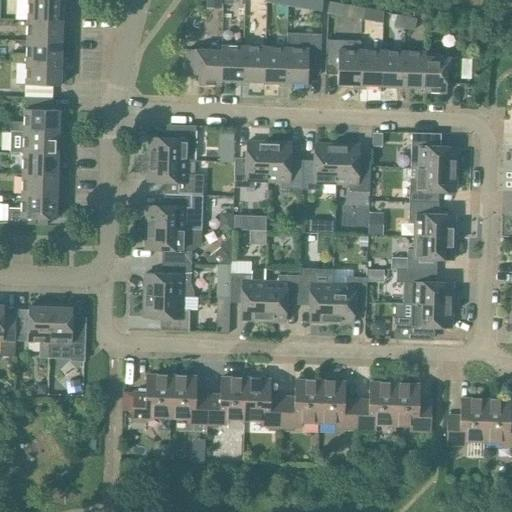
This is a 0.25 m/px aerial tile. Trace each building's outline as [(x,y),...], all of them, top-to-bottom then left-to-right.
[(62,0),(28,0),(28,19),(62,21),(62,0)] [(329,2),(327,13),(342,15),(344,4),(329,2)] [(394,26),(404,28),(407,16),(396,14),(394,26)] [(417,18),(407,16),(404,28),(415,31),(417,18)] [(62,21),(28,19),(27,41),(61,42),(62,21)] [(287,48),(285,82),(308,83),(309,49),(321,50),(321,35),(287,34),(287,48)] [(327,40),(325,74),(337,74),(337,84),(359,85),(361,50),(361,41),(340,40),(327,40)] [(61,64),(61,42),(27,41),(27,54),(11,53),(11,62),(26,63),(26,62),(61,64)] [(222,80),(243,81),(244,46),(221,46),(221,49),(222,50),(221,80),(222,80)] [(264,82),(265,47),(244,46),(243,81),(264,82)] [(285,82),(287,48),(265,47),(264,82),(285,82)] [(222,50),(221,49),(186,48),(185,75),(199,75),(199,84),(221,85),(222,80),(221,80),(222,50)] [(381,85),(382,51),(361,50),(359,85),(381,85)] [(403,86),(404,52),(382,51),(381,85),(403,86)] [(403,86),(424,87),(425,56),(426,56),(426,52),(404,52),(403,86)] [(460,57),(426,56),(425,56),(424,87),(423,91),(446,92),(447,83),(459,84),(460,57)] [(26,62),(26,63),(26,85),(60,86),(61,64),(26,62)] [(11,122),(10,131),(24,132),(24,131),(58,132),(59,110),(24,109),(24,122),(11,122)] [(149,138),(148,159),(188,160),(194,161),(195,148),(195,126),(170,125),(170,139),(149,138)] [(58,154),(58,132),(24,131),(24,132),(10,131),(10,153),(23,153),(58,154)] [(224,161),(237,161),(237,131),(225,131),(224,161)] [(417,169),(457,170),(458,148),(437,148),(437,134),(412,133),(411,155),(418,155),(417,169)] [(235,162),(234,187),(254,188),(254,181),(268,182),(269,142),(248,141),(247,158),(247,163),(235,162)] [(269,142),(268,182),(281,182),(281,189),(302,189),(303,164),(290,164),(290,160),(291,142),(269,142)] [(303,164),(302,189),(322,190),(323,184),(336,184),(337,144),(316,143),(315,160),(315,165),(303,164)] [(337,144),(336,184),(349,184),(349,191),(370,192),(370,167),(358,166),(358,162),(358,145),(337,144)] [(57,176),(58,154),(23,153),(22,174),(57,176)] [(187,174),(188,160),(148,159),(147,181),(168,182),(168,194),(203,195),(204,174),(187,174)] [(456,191),(457,170),(417,169),(417,182),(410,181),(409,202),(435,203),(435,191),(456,191)] [(56,197),(57,176),(22,174),(22,196),(56,197)] [(202,230),(203,195),(168,194),(167,207),(145,206),(145,227),(186,229),(202,230)] [(56,219),(56,197),(22,196),(21,212),(6,211),(6,224),(34,225),(34,219),(56,219)] [(414,237),(454,238),(455,217),(434,216),(435,203),(409,202),(409,223),(415,223),(414,237)] [(237,228),(268,229),(268,214),(237,213),(237,228)] [(371,232),(385,233),(386,214),(372,213),(371,232)] [(145,227),(144,249),(166,250),(166,262),(191,263),(192,251),(201,245),(202,230),(186,229),(145,227)] [(453,259),(454,238),(414,237),(414,250),(407,250),(407,270),(432,271),(432,259),(453,259)] [(191,263),(166,262),(165,275),(144,274),(143,295),(183,297),(194,297),(194,293),(190,284),(191,263)] [(229,289),(230,264),(221,264),(220,289),(229,289)] [(231,273),(230,299),(242,299),(242,304),(242,320),(263,321),(264,282),(265,282),(266,269),(254,269),(252,272),(252,274),(231,273)] [(397,270),(397,282),(404,282),(404,305),(412,305),(452,306),(453,284),(431,284),(432,271),(407,270),(397,270)] [(264,282),(263,321),(284,322),(285,305),(285,301),(298,301),(299,276),(278,275),(278,282),(265,282),(264,282)] [(299,276),(298,301),(310,301),(310,306),(309,322),(331,323),(332,284),(319,283),(319,277),(299,276)] [(332,284),(331,323),(352,324),(352,307),(353,303),(365,303),(366,278),(346,277),(346,284),(332,284)] [(183,297),(143,295),(143,317),(164,318),(163,331),(189,332),(190,310),(183,310),(183,297)] [(17,316),(16,341),(40,342),(40,358),(49,359),(51,307),(43,307),(43,303),(31,303),(31,307),(28,307),(28,316),(17,316)] [(51,307),(49,359),(71,359),(71,361),(84,362),(85,318),(72,318),(73,308),(70,308),(70,304),(58,304),(58,307),(51,307)] [(412,305),(411,319),(395,319),(394,339),(430,340),(430,327),(451,327),(452,306),(412,305)] [(15,341),(16,341),(17,316),(4,316),(4,306),(0,306),(0,340),(0,341),(0,351),(0,356),(9,357),(9,364),(15,364),(15,341)] [(123,392),(122,410),(132,410),(132,421),(146,422),(146,417),(170,418),(171,376),(146,375),(146,392),(133,392),(123,392)] [(171,376),(170,418),(194,418),(194,423),(207,424),(208,398),(196,398),(196,394),(196,377),(171,376)] [(208,398),(207,424),(220,424),(220,419),(244,420),(246,378),(221,378),(220,395),(220,398),(208,398)] [(246,378),(244,420),(268,421),(268,426),(281,426),(282,401),(270,400),(270,397),(271,379),(246,378)] [(282,401),(281,426),(294,427),(295,422),(319,423),(320,381),(295,380),(295,398),(294,401),(282,401)] [(320,381),(319,423),(343,424),(342,429),(356,429),(357,403),(345,403),(345,399),(345,382),(320,381)] [(357,403),(356,429),(369,429),(369,425),(393,425),(395,384),(370,383),(369,400),(369,404),(357,403)] [(395,384),(393,425),(417,426),(417,431),(430,432),(432,402),(430,402),(430,406),(419,405),(419,402),(420,384),(395,384)] [(447,416),(446,445),(460,445),(460,441),(484,441),(486,400),(461,399),(460,416),(460,420),(448,419),(448,416),(447,416)] [(486,400),(484,441),(508,442),(508,447),(511,447),(511,421),(510,421),(510,418),(511,400),(486,400)]
